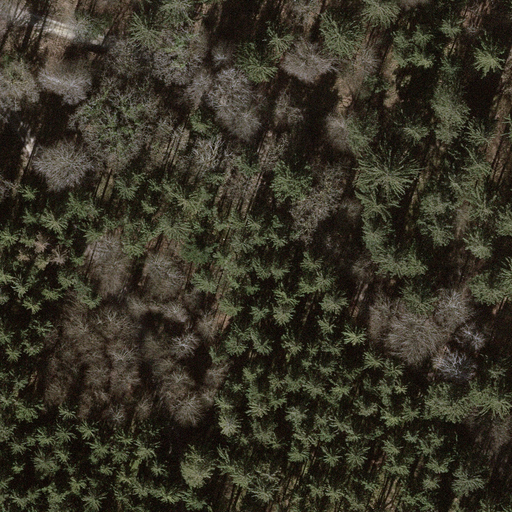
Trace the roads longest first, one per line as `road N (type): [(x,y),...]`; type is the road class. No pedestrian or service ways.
road 1 (track): [(0,6),(164,57),(244,124),(361,291),(511,467)]
road 2 (track): [(182,511),(165,388),(0,98)]
